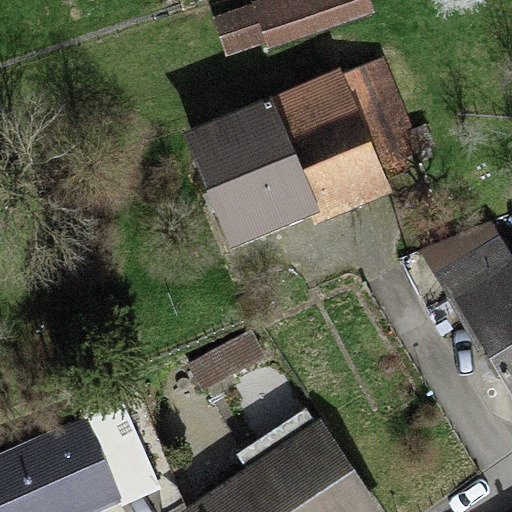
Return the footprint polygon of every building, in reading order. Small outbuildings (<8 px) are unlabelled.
[(360,0),(292,0),(212,25),(225,66),(368,22),(360,0)] [(264,112),(308,223),(421,178),(377,68),(264,112)] [(264,112),(182,145),(226,255),(308,223),(264,112)] [(511,271),(496,247),(441,282),(511,393),(511,271)] [(242,340),(190,371),(205,395),(257,364),(242,340)] [(123,402),(0,455),(0,511),(106,511),(161,489),(123,402)] [(364,511),(317,437),(197,511),(364,511)]
